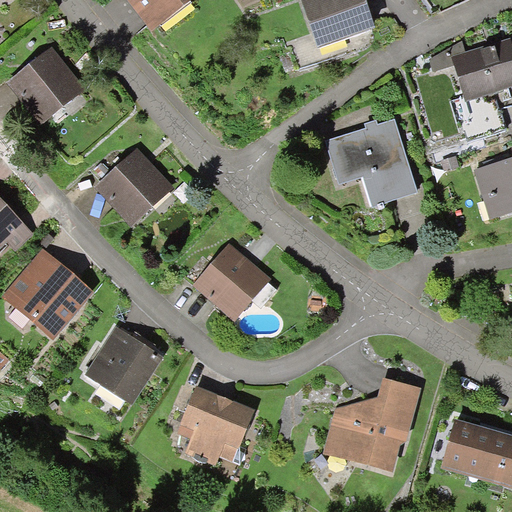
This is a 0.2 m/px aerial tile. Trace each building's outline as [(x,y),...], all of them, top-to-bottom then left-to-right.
[(126,0),(130,4),(153,33),(195,0),(126,0)] [(305,0),(302,1),(319,50),(375,30),(364,0),(305,0)] [(465,53),(461,42),(430,60),(434,72),(456,65),(467,102),(498,92),(511,87),(511,49),(509,39),(465,53)] [(55,45),(7,83),(40,125),(88,88),(64,57),(55,45)] [(418,194),(394,121),(374,127),(327,143),(342,188),(363,181),(373,209),(418,194)] [(136,149),(95,189),(134,227),(174,187),(148,162),(136,149)] [(511,159),(475,171),(490,220),(511,213),(511,159)] [(13,214),(0,199),(0,252),(8,245),(16,253),(34,236),(13,214)] [(230,244),(193,288),(235,324),(273,280),(243,255),(230,244)] [(43,250),(2,296),(53,341),(94,294),(75,278),(43,250)] [(115,329),(85,376),(133,407),(163,360),(139,345),(115,329)] [(0,352),(0,368),(1,369),(9,361),(0,352)] [(323,456),(393,476),(400,449),(408,444),(421,390),(382,380),(377,399),(336,410),(323,456)] [(197,387),(177,435),(192,441),(186,454),(216,466),(220,457),(234,463),(255,411),(226,399),(197,387)] [(457,423),(443,471),(511,491),(511,439),(483,431),(457,423)]
